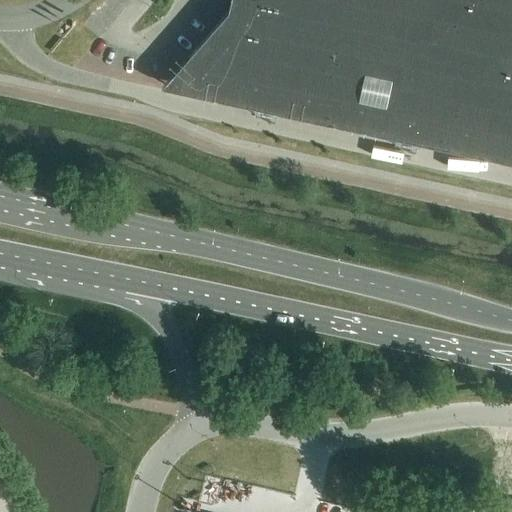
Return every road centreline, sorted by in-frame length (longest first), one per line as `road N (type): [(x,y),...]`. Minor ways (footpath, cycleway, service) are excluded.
road 1 (residential): [(511,177),(66,76),(30,57),(14,19)]
road 2 (secondary): [(511,322),(0,198)]
road 3 (secondary): [(107,276),(511,362)]
road 4 (unclassified): [(205,425),(328,440),(511,420)]
road 5 (secondary): [(107,276),(151,307),(171,335),(205,425)]
